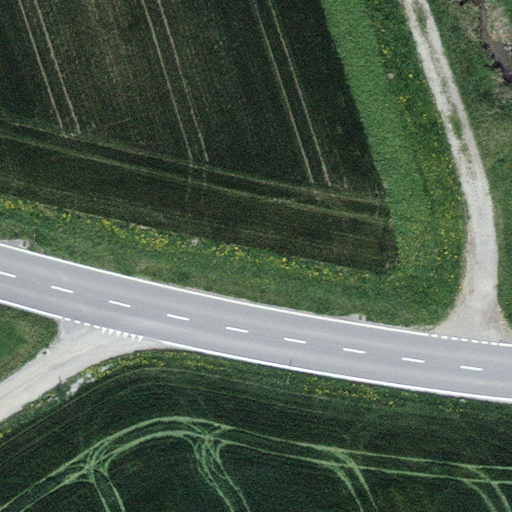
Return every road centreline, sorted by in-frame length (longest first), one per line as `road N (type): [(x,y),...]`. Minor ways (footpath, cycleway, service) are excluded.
road 1 (tertiary): [(0,272),(258,334),(511,371)]
road 2 (track): [(469,366),(486,261),(482,214),(471,159),(414,0)]
